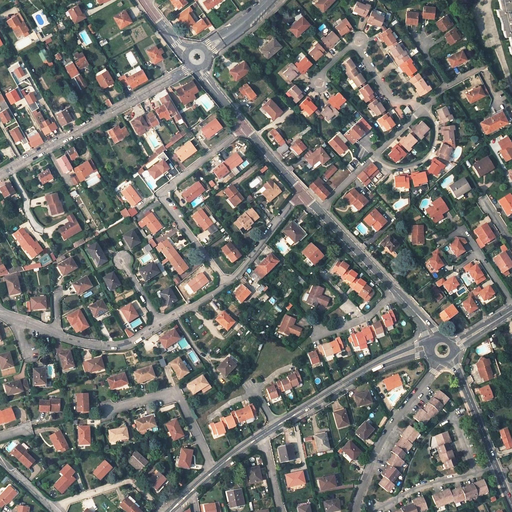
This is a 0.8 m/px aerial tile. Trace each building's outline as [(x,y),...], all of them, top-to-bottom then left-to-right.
[(207,9),(221,0),(206,0),(203,2),(207,9)] [(333,0),(318,0),(319,0),(315,3),(323,11),(333,0)] [(511,52),(511,0),(498,0),(500,8),(496,9),(497,16),(499,16),(501,21),(501,29),(502,29),(504,36),(508,35),(510,45),(508,46),(510,53),(511,53),(511,52)] [(357,1),(354,10),(362,14),(362,15),(366,17),(371,4),(367,3),(366,5),(357,1)] [(75,24),(86,18),(83,12),(81,13),(79,9),(77,6),(68,11),(75,24)] [(422,16),(428,17),(428,18),(432,18),(434,7),(423,6),(422,16)] [(193,14),(189,7),(176,16),(185,30),(190,26),(196,35),(212,24),(207,17),(203,20),(202,18),(195,23),(190,16),(193,14)] [(125,10),(113,16),(120,28),(131,21),(125,10)] [(373,10),(367,22),(371,24),(372,23),(380,26),(385,17),(376,13),(377,12),(373,10)] [(409,22),(416,23),(417,13),(406,12),(405,23),(409,23),(409,22)] [(20,13),(7,20),(10,26),(13,24),(16,30),(15,30),(18,36),(19,35),(27,31),(29,30),(20,13)] [(309,24),(302,16),(292,25),(289,28),(296,36),(309,24)] [(444,30),(453,24),(450,21),(448,22),(445,16),(435,23),(439,29),(442,27),(444,30)] [(343,22),(335,27),(341,35),(349,30),(350,31),(353,29),(345,18),(342,20),(343,21),(343,22)] [(457,31),(455,27),(446,33),(448,36),(445,38),(449,44),(459,38),(455,32),(457,31)] [(396,40),(390,32),(392,31),(389,28),(379,35),(381,39),(382,38),(387,46),(396,40)] [(333,44),(339,38),(332,30),(326,37),(324,36),(321,39),(330,48),(333,45),(333,44)] [(281,46),(274,38),(264,46),(261,49),(267,57),(281,46)] [(309,53),(316,60),(323,53),(324,54),(327,52),(317,42),(314,45),(315,46),(309,53)] [(403,51),(398,43),(390,49),(395,57),(394,57),(397,63),(399,62),(407,57),(405,55),(407,54),(405,50),(403,51)] [(155,46),(147,51),(154,63),(162,58),(160,54),(163,52),(161,48),(157,49),(155,46)] [(77,52),(74,54),(76,57),(77,56),(79,59),(75,61),(79,68),(89,63),(82,52),(79,54),(77,52)] [(454,55),(448,58),(452,67),(456,65),(460,63),(466,59),(463,52),(454,56),(454,55)] [(305,70),(312,64),(305,57),(298,63),(297,62),(294,64),(301,72),(303,74),(306,71),(305,70)] [(399,65),(410,58),(409,57),(408,58),(407,57),(399,62),(397,63),(399,65)] [(355,66),(350,58),(341,63),(347,71),(345,72),(348,76),(349,75),(357,69),(359,69),(356,65),(355,66)] [(416,70),(411,63),(413,62),(410,58),(399,65),(401,69),(403,68),(408,76),(416,70)] [(250,70),(244,61),(234,68),(230,71),(236,80),(250,70)] [(8,68),(10,72),(14,70),(20,81),(21,80),(22,82),(25,80),(24,78),(31,75),(26,67),(22,70),(18,62),(8,68)] [(86,85),(79,72),(78,72),(72,62),(65,66),(71,76),(74,74),(82,87),(86,85)] [(290,81),(297,74),(298,75),(301,72),(294,64),(292,62),(289,65),(290,67),(284,73),(290,81)] [(105,68),(95,74),(96,76),(107,70),(105,68)] [(365,81),(360,73),(361,72),(359,69),(357,69),(349,75),(348,76),(350,79),(352,78),(357,86),(365,81)] [(102,88),(113,82),(107,70),(96,76),(102,88)] [(132,87),(147,79),(142,70),(126,78),(125,75),(118,79),(123,88),(130,84),(132,87)] [(427,86),(418,73),(410,79),(419,92),(418,93),(420,96),(431,89),(428,85),(427,86)] [(193,81),(188,83),(189,85),(183,88),(183,87),(177,90),(185,104),(192,99),(190,95),(194,93),(198,90),(193,81)] [(250,99),(256,94),(246,83),(239,89),(242,93),(245,90),(248,94),(247,95),(250,99)] [(363,98),(365,102),(367,100),(376,94),(374,91),(373,91),(367,84),(359,89),(364,97),(363,98)] [(472,90),(465,94),(470,102),(475,100),(474,99),(477,97),(478,98),(488,92),(484,84),(480,87),(480,86),(476,88),(472,90)] [(301,91),(295,85),(292,87),(288,92),(294,99),(293,99),(296,103),(305,93),(302,90),(301,91)] [(20,99),(24,97),(18,86),(6,93),(11,103),(20,98),(20,99)] [(39,107),(35,100),(36,99),(31,92),(23,96),(32,111),(35,109),(39,107)] [(339,106),(346,99),(339,92),(332,99),(331,98),(328,101),(330,103),(337,110),(340,107),(339,106)] [(175,113),(172,108),(176,106),(168,94),(160,99),(163,104),(159,107),(160,108),(156,111),(160,118),(165,116),(166,118),(175,113)] [(316,107),(310,101),(311,100),(308,97),(299,106),(301,109),(303,108),(309,114),(314,110),(316,108),(316,107)] [(270,98),(262,106),(268,112),(274,118),(282,111),(270,98)] [(371,107),(377,115),(380,112),(385,110),(380,102),(381,101),(378,98),(367,105),(369,108),(371,107)] [(13,114),(5,100),(0,103),(0,106),(2,111),(0,112),(0,115),(4,123),(11,119),(10,116),(13,114)] [(183,103),(177,106),(180,111),(186,108),(183,103)] [(328,120),(335,114),(336,115),(339,112),(337,110),(330,103),(327,105),(328,107),(321,113),(328,120)] [(450,115),(446,106),(437,110),(441,119),(440,120),(441,123),(453,118),(451,114),(450,115)] [(66,108),(56,113),(62,124),(75,117),(72,113),(69,114),(66,108)] [(502,111),(480,122),(486,133),(511,120),(505,108),(502,110),(502,111)] [(56,127),(53,122),(52,122),(50,118),(45,121),(40,112),(37,113),(35,109),(32,111),(41,129),(42,128),(45,134),(56,127)] [(159,123),(152,112),(147,115),(153,126),(159,123)] [(381,122),(386,130),(393,126),(395,124),(389,117),(391,116),(388,112),(383,115),(377,119),(380,123),(381,122)] [(147,115),(146,115),(142,117),(140,118),(139,116),(134,119),(135,120),(131,122),(133,125),(133,126),(137,132),(137,131),(138,134),(141,135),(146,132),(145,130),(144,128),(147,126),(148,129),(153,126),(147,115)] [(355,124),(344,134),(352,142),(359,136),(360,138),(365,134),(361,130),(368,123),(362,117),(355,124)] [(215,119),(201,130),(207,138),(222,127),(215,119)] [(422,135),(428,128),(429,128),(422,121),(415,128),(414,127),(411,130),(420,139),(423,136),(422,135)] [(19,125),(10,131),(16,141),(21,139),(23,141),(24,144),(28,141),(19,125)] [(118,125),(108,130),(115,142),(129,134),(125,127),(120,129),(118,125)] [(454,139),(453,130),(454,130),(454,125),(441,127),(441,131),(443,131),(444,140),(454,139)] [(298,136),(299,135),(300,136),(311,128),(309,126),(297,134),(298,136)] [(184,130),(169,139),(172,143),(187,134),(184,130)] [(283,141),(274,130),(270,133),(281,146),(284,144),(285,143),(283,141)] [(31,147),(43,141),(38,132),(29,137),(26,132),(23,133),(31,147)] [(346,148),(342,144),(344,143),(347,139),(340,132),(335,136),(329,142),(340,153),(346,148)] [(404,138),(411,145),(416,140),(409,133),(404,138)] [(511,143),(507,136),(497,142),(504,152),(502,153),(504,158),(506,156),(508,160),(511,157),(511,148),(511,147),(511,145),(511,143)] [(399,142),(406,150),(407,150),(408,151),(411,148),(409,147),(411,145),(404,138),(403,140),(401,139),(399,142)] [(455,147),(454,139),(444,140),(442,143),(451,147),(455,147)] [(306,148),(299,140),(291,147),(293,149),(291,151),(296,157),(298,155),(306,148)] [(190,142),(176,152),(182,161),(196,150),(190,142)] [(448,156),(451,147),(442,143),(438,152),(437,151),(435,155),(447,161),(449,156),(448,156)] [(276,149),(283,157),(290,151),(284,144),(281,146),(276,149)] [(393,150),(399,157),(401,155),(402,156),(405,154),(396,144),(394,147),(395,148),(393,150)] [(163,145),(155,151),(159,154),(166,149),(163,145)] [(78,155),(73,147),(64,152),(65,154),(69,160),(78,155)] [(329,159),(320,148),(306,159),(312,166),(319,160),(322,164),(329,159)] [(388,155),(394,162),(399,157),(393,150),(388,155)] [(148,162),(158,155),(156,153),(147,160),(148,162)] [(231,170),(242,161),(236,153),(225,162),(231,170)] [(65,154),(57,159),(63,171),(70,167),(73,172),(74,171),(73,168),(69,160),(65,154)] [(493,168),(487,157),(473,166),(476,171),(479,175),(485,172),(485,173),(493,168)] [(163,159),(149,170),(155,178),(169,167),(168,165),(169,163),(165,158),(164,160),(163,159)] [(427,170),(436,175),(437,173),(441,168),(442,169),(445,165),(433,158),(431,161),(432,162),(427,170)] [(79,165),(73,168),(74,171),(77,175),(80,181),(85,178),(84,175),(90,172),(89,171),(95,167),(90,159),(83,163),(84,164),(79,166),(79,165)] [(225,162),(213,171),(219,179),(231,170),(225,162)] [(379,172),(371,164),(357,177),(362,182),(366,178),(369,182),(369,183),(372,185),(373,184),(367,177),(371,174),(374,176),(379,172)] [(328,179),(337,170),(332,165),(323,174),(328,179)] [(48,168),(38,174),(42,182),(53,177),(48,168)] [(410,173),(414,186),(417,185),(417,183),(426,181),(424,171),(415,173),(414,172),(410,173)] [(476,171),(475,172),(480,179),(487,175),(485,173),(485,172),(479,175),(476,171)] [(394,177),(394,187),(404,186),(404,188),(408,187),(407,174),(403,174),(403,176),(394,177)] [(77,175),(71,178),(75,184),(80,181),(77,175)] [(470,189),(463,178),(449,187),(452,192),(455,196),(461,193),(462,194),(470,189)] [(269,201),(280,192),(270,180),(263,186),(267,190),(262,193),(269,201)] [(322,200),(329,194),(323,188),(320,185),(316,181),(310,187),(322,200)] [(198,182),(182,194),(188,202),(204,190),(198,182)] [(9,183),(0,187),(0,189),(5,198),(15,192),(9,183)] [(130,185),(122,191),(133,205),(141,199),(130,185)] [(230,198),(236,205),(243,199),(232,185),(225,191),(230,198)] [(353,189),(344,198),(351,204),(352,203),(353,202),(359,209),(367,202),(360,195),(359,196),(353,189)] [(452,192),(451,193),(456,201),(463,196),(462,194),(461,193),(455,196),(452,192)] [(59,200),(57,193),(47,196),(49,204),(51,203),(52,206),(52,207),(50,207),(53,214),(59,212),(59,211),(63,210),(61,204),(60,204),(59,200)] [(511,198),(509,194),(498,201),(504,210),(505,209),(509,214),(511,211),(511,198)] [(447,209),(440,198),(431,203),(433,206),(430,209),(431,211),(428,213),(434,223),(439,219),(438,217),(441,215),(440,214),(447,209)] [(120,211),(125,219),(131,216),(126,208),(120,211)] [(201,209),(193,215),(204,230),(207,228),(212,223),(201,209)] [(238,220),(234,223),(241,231),(248,226),(252,223),(252,222),(258,217),(251,209),(245,214),(244,214),(238,219),(238,220)] [(504,210),(502,211),(506,218),(511,214),(511,211),(509,214),(505,209),(504,210)] [(375,210),(364,220),(370,226),(371,225),(373,223),(379,229),(386,222),(385,220),(382,217),(375,210)] [(151,213),(138,223),(142,227),(147,224),(154,233),(162,227),(151,213)] [(68,224),(60,229),(63,235),(66,233),(69,237),(81,230),(75,220),(68,224)] [(293,221),(283,231),(294,243),(305,233),(293,221)] [(217,230),(212,223),(207,228),(211,233),(217,230)] [(486,224),(475,231),(479,238),(484,244),(489,241),(493,238),(490,232),(491,232),(486,224)] [(412,226),(412,244),(421,244),(421,235),(422,235),(422,226),(412,226)] [(132,230),(123,236),(130,248),(139,242),(132,230)] [(489,241),(490,243),(497,238),(493,230),(491,232),(490,232),(493,238),(489,241)] [(20,231),(14,235),(21,244),(21,245),(25,251),(26,250),(29,254),(30,253),(32,255),(35,256),(43,251),(38,243),(36,245),(35,243),(31,237),(30,238),(28,234),(26,236),(24,237),(20,231)] [(399,245),(390,235),(385,239),(383,241),(380,244),(383,247),(385,246),(391,252),(389,254),(394,259),(398,255),(394,251),(393,250),(399,245)] [(457,256),(465,251),(461,246),(467,242),(464,238),(456,236),(453,238),(456,242),(450,246),(452,249),(451,250),(454,254),(455,253),(457,256)] [(77,247),(85,243),(82,238),(75,243),(77,247)] [(475,240),(481,249),(485,246),(484,244),(479,238),(475,240)] [(177,253),(167,239),(158,246),(159,246),(157,248),(159,251),(162,250),(168,259),(177,253)] [(230,242),(222,248),(233,262),(241,256),(230,242)] [(97,266),(106,261),(96,243),(87,248),(97,266)] [(147,252),(152,249),(149,244),(144,247),(147,252)] [(311,245),(302,253),(307,259),(313,264),(314,265),(323,256),(311,245)] [(383,247),(389,254),(391,252),(385,246),(383,247)] [(436,270),(444,265),(439,258),(443,255),(438,248),(432,252),(435,256),(429,260),(431,263),(430,264),(433,268),(434,267),(436,270)] [(407,253),(403,250),(399,254),(402,258),(407,253)] [(504,252),(493,259),(502,273),(507,269),(511,267),(508,261),(509,260),(504,252)] [(168,259),(180,274),(188,268),(177,253),(168,259)] [(268,256),(259,265),(254,271),(261,278),(267,273),(278,261),(269,253),(267,255),(268,256)] [(0,276),(9,274),(7,270),(0,258),(0,276)] [(71,258),(57,266),(63,275),(76,267),(71,258)] [(313,264),(307,259),(305,262),(310,267),(313,264)] [(349,266),(342,262),(341,263),(338,261),(331,270),(335,273),(336,272),(342,276),(347,269),(349,266)] [(152,262),(139,271),(145,281),(158,272),(152,262)] [(485,279),(476,265),(473,267),(470,263),(463,267),(466,272),(468,270),(470,273),(469,274),(472,278),(473,277),(477,284),(485,279)] [(357,275),(351,270),(350,271),(347,269),(342,276),(340,277),(344,280),(345,278),(351,283),(355,277),(357,275)] [(254,271),(250,274),(258,282),(261,278),(254,271)] [(6,280),(9,295),(20,292),(17,278),(20,277),(19,272),(16,273),(16,274),(4,277),(4,280),(6,280)] [(113,273),(103,278),(110,290),(119,285),(113,273)] [(202,273),(188,284),(194,292),(208,280),(202,273)] [(296,279),(304,286),(307,283),(304,280),(301,278),(299,276),(296,279)] [(445,281),(442,278),(435,283),(439,287),(443,284),(449,291),(452,289),(452,290),(456,287),(456,286),(459,284),(453,276),(445,281)] [(86,277),(73,285),(78,294),(91,286),(86,277)] [(349,286),(353,289),(354,288),(360,292),(365,284),(366,283),(359,279),(359,280),(355,277),(351,283),(349,286)] [(324,288),(314,284),(306,303),(316,307),(319,300),(322,301),(321,303),(327,305),(330,299),(321,295),(324,288)] [(363,299),(367,302),(373,293),(370,291),(372,289),(365,284),(360,292),(358,294),(364,298),(363,299)] [(236,292),(233,295),(241,302),(250,293),(242,285),(240,285),(236,290),(236,292)] [(435,286),(431,289),(436,295),(434,296),(438,300),(442,297),(438,293),(439,292),(435,286)] [(481,291),(479,287),(472,291),(475,296),(478,293),(484,301),(487,299),(491,297),(491,296),(494,294),(489,286),(481,291)] [(161,293),(160,293),(162,297),(167,306),(177,300),(169,288),(161,293)] [(475,296),(472,291),(467,294),(470,298),(462,303),(464,306),(463,307),(466,311),(467,310),(469,313),(477,308),(472,301),(476,298),(475,296)] [(45,297),(31,298),(32,309),(46,308),(45,297)] [(101,300),(89,307),(94,317),(106,310),(101,300)] [(130,304),(121,309),(128,321),(137,316),(130,304)] [(452,305),(439,315),(444,322),(450,318),(457,312),(452,305)] [(79,310),(67,317),(71,325),(76,322),(80,331),(88,326),(79,310)] [(385,327),(393,324),(392,322),(396,320),(392,310),(388,312),(389,313),(381,316),(382,319),(385,327)] [(223,312),(216,319),(227,330),(234,322),(228,316),(229,315),(226,312),(225,313),(223,312)] [(295,319),(286,315),(279,331),(288,335),(290,332),(299,336),(302,328),(296,326),(295,328),(292,326),(295,319)] [(385,327),(382,319),(378,321),(379,322),(372,325),(376,334),(377,338),(384,335),(382,330),(386,329),(385,327)] [(376,334),(372,325),(368,326),(369,328),(362,331),(362,332),(366,342),(366,343),(372,341),(373,339),(372,337),(374,336),(374,335),(376,334)] [(174,329),(159,339),(165,348),(180,338),(174,329)] [(366,342),(362,332),(355,335),(354,333),(350,335),(351,336),(347,338),(349,342),(352,341),(355,346),(359,344),(366,342)] [(333,354),(340,351),(339,349),(343,347),(339,337),(336,339),(336,340),(329,343),(333,354)] [(321,356),(325,354),(326,356),(333,354),(329,343),(322,346),(321,344),(317,346),(318,348),(321,356)] [(315,351),(308,354),(312,364),(319,361),(318,359),(322,358),(321,356),(318,348),(314,350),(315,351)] [(70,351),(59,354),(63,369),(74,366),(70,351)] [(9,352),(0,354),(0,360),(2,369),(13,366),(9,352)] [(101,357),(87,361),(89,370),(90,372),(104,369),(101,357)] [(227,357),(217,368),(225,376),(235,365),(227,357)] [(491,375),(487,364),(486,364),(485,359),(479,357),(476,363),(478,367),(477,368),(482,378),(484,382),(492,379),(491,375)] [(179,358),(170,363),(179,378),(188,372),(179,358)] [(151,367),(135,372),(138,382),(154,376),(151,367)] [(44,368),(34,369),(35,385),(45,384),(44,368)] [(291,387),(298,384),(297,382),(301,380),(297,371),(294,372),(294,373),(287,377),(288,378),(291,387)] [(124,373),(108,379),(111,389),(127,383),(124,373)] [(202,375),(188,385),(193,393),(200,389),(208,384),(202,375)] [(396,375),(382,381),(386,391),(401,385),(396,375)] [(280,391),(284,389),(285,390),(291,388),(291,387),(288,378),(281,381),(280,379),(277,381),(277,382),(280,391)] [(19,380),(5,384),(8,395),(23,390),(28,388),(26,379),(20,381),(19,380)] [(267,389),(270,399),(278,396),(277,394),(281,393),(280,391),(277,382),(273,384),(274,386),(267,389)] [(200,389),(203,392),(210,388),(208,384),(200,389)] [(488,386),(479,389),(481,395),(482,394),(484,400),(492,397),(488,386)] [(448,398),(438,390),(432,398),(442,406),(443,406),(446,402),(445,402),(448,398)] [(371,402),(368,391),(359,394),(359,395),(355,396),(358,406),(371,402)] [(87,394),(77,395),(77,412),(88,411),(87,394)] [(432,398),(428,403),(438,411),(442,406),(432,398)] [(59,409),(60,399),(50,399),(50,401),(40,400),(40,410),(50,411),(50,409),(59,409)] [(249,407),(242,409),(246,419),(248,423),(253,421),(254,418),(253,415),(257,413),(252,403),(249,405),(249,407)] [(438,411),(428,403),(422,410),(430,417),(432,419),(436,415),(435,414),(438,411)] [(15,419),(10,408),(1,412),(0,411),(0,410),(0,423),(5,422),(15,419)] [(234,422),(238,420),(239,422),(246,419),(242,409),(235,412),(234,411),(230,412),(232,416),(234,422)] [(422,410),(420,409),(413,417),(424,426),(427,421),(430,417),(422,410)] [(348,424),(344,410),(338,411),(338,413),(334,414),(338,427),(348,424)] [(152,416),(136,421),(139,430),(155,425),(152,416)] [(228,428),(235,425),(234,422),(232,416),(224,419),(223,417),(220,418),(221,422),(223,428),(227,426),(228,428)] [(166,424),(174,440),(183,435),(176,420),(166,424)] [(210,424),(213,434),(217,432),(218,435),(225,432),(223,428),(221,422),(214,424),(214,423),(210,424)] [(373,429),(365,422),(355,432),(363,439),(366,436),(366,437),(373,429)] [(418,433),(408,425),(400,435),(402,436),(411,444),(416,438),(415,437),(418,433)] [(89,426),(78,427),(79,444),(90,443),(89,426)] [(126,428),(109,431),(110,441),(128,438),(126,428)] [(507,429),(500,431),(504,444),(505,443),(511,441),(507,429)] [(59,431),(49,436),(54,444),(55,443),(58,449),(60,448),(67,445),(59,431)] [(450,442),(447,431),(434,436),(436,441),(437,441),(439,446),(448,442),(450,442)] [(329,449),(326,433),(319,435),(319,436),(315,436),(318,451),(329,449)] [(408,450),(413,445),(411,444),(402,436),(395,445),(395,446),(405,453),(407,450),(408,450)] [(361,452),(349,441),(342,449),(353,459),(356,456),(361,452)] [(439,446),(438,446),(440,453),(451,450),(448,442),(439,446)] [(26,451),(19,444),(12,451),(20,458),(19,459),(27,468),(34,460),(25,452),(26,451)] [(291,444),(278,448),(281,462),(294,459),(291,444)] [(395,446),(391,451),(394,453),(401,459),(405,454),(405,453),(395,446)] [(192,451),(182,449),(180,457),(179,461),(179,465),(189,467),(192,451)] [(440,453),(439,454),(441,458),(442,458),(443,462),(444,462),(454,458),(451,450),(440,453)] [(136,451),(127,461),(131,464),(132,462),(140,470),(148,462),(136,451)] [(401,467),(404,462),(402,460),(401,459),(394,453),(387,462),(390,464),(397,470),(400,466),(401,467)] [(446,469),(458,464),(456,458),(454,458),(444,462),(446,469)] [(104,460),(93,472),(100,479),(111,467),(104,460)] [(139,472),(140,470),(132,462),(131,464),(139,472)] [(397,478),(400,473),(397,471),(397,470),(390,464),(387,468),(396,477),(397,478)] [(64,476),(54,486),(61,493),(74,478),(71,475),(74,471),(67,465),(60,472),(64,476)] [(257,466),(248,468),(251,483),(260,480),(259,476),(260,476),(259,469),(258,470),(257,466)] [(396,477),(387,468),(382,474),(384,476),(392,483),(396,477)] [(158,471),(148,482),(156,490),(163,482),(166,479),(158,471)] [(334,475),(319,479),(321,490),(336,486),(334,475)] [(384,476),(378,484),(388,492),(391,488),(392,489),(395,485),(392,483),(384,476)] [(483,479),(473,483),(477,495),(478,496),(483,494),(483,493),(488,491),(483,479)] [(156,490),(157,491),(164,484),(163,482),(156,490)] [(472,497),(477,495),(473,483),(467,485),(472,497)] [(17,493),(9,485),(0,495),(0,506),(1,508),(5,503),(6,504),(17,493)] [(467,485),(461,488),(465,500),(466,501),(472,499),(472,497),(467,485)] [(460,487),(450,491),(454,500),(454,501),(455,503),(459,501),(460,502),(465,500),(461,488),(460,487)] [(449,488),(441,492),(446,505),(449,503),(454,500),(450,491),(449,488)] [(241,489),(227,492),(230,507),(244,504),(241,489)] [(441,492),(432,495),(436,507),(441,505),(441,507),(446,505),(441,492)] [(135,500),(129,495),(119,505),(127,511),(141,511),(132,503),(135,500)] [(428,509),(422,496),(412,500),(413,503),(416,511),(421,510),(422,511),(428,509)] [(338,499),(324,502),(326,511),(329,511),(330,511),(336,510),(340,509),(338,499)] [(220,511),(219,502),(204,505),(205,511),(220,511)] [(416,511),(413,503),(407,506),(409,511),(416,511)]
